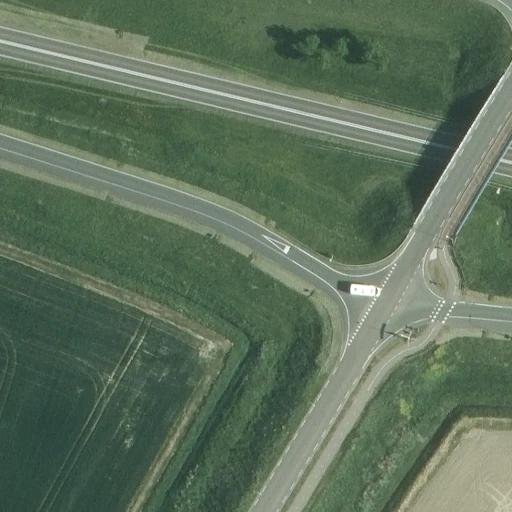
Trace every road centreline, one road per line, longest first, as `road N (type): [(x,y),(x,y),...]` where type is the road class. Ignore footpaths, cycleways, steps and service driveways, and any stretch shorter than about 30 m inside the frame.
road 1 (trunk): [(511,164),(0,42)]
road 2 (trunk): [(0,144),(252,230),(388,302)]
road 3 (tertiary): [(388,302),(511,92)]
road 4 (tertiary): [(266,511),(388,302)]
road 5 (trunk): [(388,302),(511,315)]
